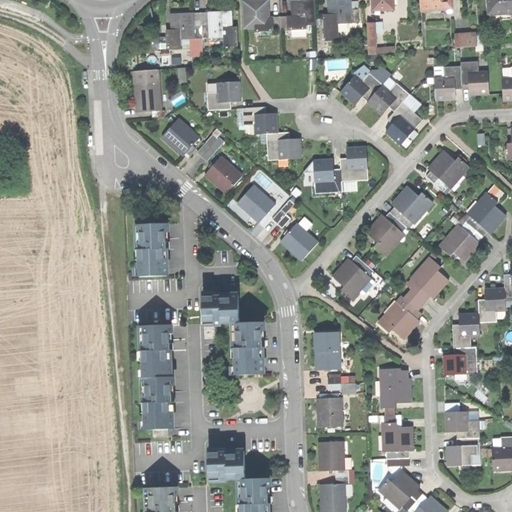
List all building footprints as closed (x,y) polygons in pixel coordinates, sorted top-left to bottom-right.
[(317,27),(315,0),(312,0),(302,0),(290,1),(291,13),(294,13),(295,17),(287,18),(288,32),(306,32),(306,27),(317,27)] [(323,16),(324,42),(339,42),(338,24),(352,23),(351,10),(351,1),(350,0),(327,0),(328,12),(331,12),(331,15),(323,16)] [(372,0),(373,16),(382,16),(381,12),(395,11),(395,5),(399,5),(399,0),(372,0)] [(420,0),(421,11),(432,11),(434,14),(440,14),(442,10),(453,10),(452,0),(420,0)] [(511,13),(511,0),(488,0),(489,15),(491,15),(492,21),(509,20),(509,13),(511,13)] [(275,33),(274,18),(267,18),(267,13),(270,13),(269,3),(257,3),(244,4),(245,29),(255,29),(256,33),(275,33)] [(221,13),(209,14),(209,27),(210,39),(225,39),(225,48),(238,47),(238,28),(232,28),(231,24),(233,24),(233,13),(221,13)] [(192,40),(195,40),(195,27),(194,14),(180,14),(170,15),(171,26),(174,26),(174,31),(166,31),(167,50),(181,50),(181,40),(192,40)] [(382,23),(367,24),(368,44),(368,48),(376,48),(376,34),(383,33),(382,23)] [(455,36),(456,49),(477,47),(477,38),(472,38),(464,38),(464,35),(455,36)] [(203,44),(202,40),(195,40),(192,40),(193,58),(203,58),(203,50),(203,44)] [(327,70),(349,68),(348,58),(326,60),(327,70)] [(461,63),(462,67),(462,87),(470,86),(471,97),(481,96),(490,96),(489,73),(480,73),(480,62),(461,63)] [(435,79),(436,102),(447,101),(456,101),(456,90),(463,90),(462,87),(462,67),(443,68),(444,79),(435,79)] [(364,68),(356,76),(363,82),(370,74),(364,68)] [(373,71),(370,74),(384,85),(391,77),(383,69),(380,72),(373,71)] [(356,76),(341,93),(350,100),(356,106),(363,99),(368,103),(384,85),(370,74),(363,82),(356,76)] [(241,82),(218,83),(218,93),(208,93),(209,110),(233,109),(232,102),(242,101),(242,91),(241,82)] [(135,99),(136,112),(151,112),(159,112),(159,83),(135,83),(135,99)] [(390,91),(384,85),(368,103),(376,110),(383,116),(389,108),(394,113),(403,103),(410,94),(397,83),(390,91)] [(422,105),(410,94),(403,103),(415,113),(422,105)] [(415,113),(403,103),(394,113),(388,120),(394,125),(387,133),(394,140),(402,146),(403,145),(408,139),(424,121),(415,113)] [(267,107),(244,108),(244,126),(255,125),(256,135),(268,135),(278,134),(278,123),(277,115),(267,115),(267,107)] [(178,119),(162,138),(174,148),(184,157),(187,153),(193,147),(200,138),(178,119)] [(218,130),(213,135),(218,139),(219,138),(222,134),(218,130)] [(285,134),(278,134),(268,135),(269,160),(302,159),(301,139),(290,140),(290,134),(285,134)] [(213,135),(205,144),(210,148),(218,139),(213,135)] [(219,138),(218,139),(210,148),(216,153),(224,142),(219,138)] [(411,142),(408,139),(403,145),(406,148),(411,142)] [(205,144),(197,154),(202,158),(210,148),(205,144)] [(196,150),(193,147),(187,153),(191,156),(196,150)] [(341,159),(342,170),(342,183),(369,181),(367,147),(355,148),(348,149),(348,159),(341,159)] [(216,153),(210,148),(202,158),(207,163),(216,153)] [(450,188),(452,190),(470,169),(459,159),(456,162),(445,152),(436,162),(429,170),(432,173),(450,188)] [(221,158),(205,176),(217,186),(227,195),(243,176),(221,158)] [(324,160),(314,161),(316,194),(343,193),(342,183),(342,170),(334,170),(334,160),(324,160)] [(263,169),(255,177),(263,186),(272,179),(263,169)] [(445,193),(450,188),(432,173),(427,178),(445,193)] [(254,186),(238,204),(250,214),(260,224),(276,206),(254,186)] [(413,224),(415,225),(434,204),(422,193),(420,197),(409,187),(400,197),(393,205),(395,208),(413,224)] [(469,215),(471,217),(489,232),(492,235),(500,226),(508,217),(497,207),(500,203),(488,193),(469,215)] [(290,201),(282,211),(286,215),(295,205),(290,201)] [(395,208),(390,214),(408,229),(413,224),(395,208)] [(282,211),(273,221),(278,225),(286,215),(282,211)] [(390,214),(386,219),(404,234),(408,229),(390,214)] [(292,219),(286,215),(278,225),(283,229),(292,219)] [(386,219),(383,216),(375,226),(367,235),(378,245),(375,248),(386,259),(406,237),(404,234),(386,219)] [(471,217),(467,221),(484,237),(489,232),(471,217)] [(466,221),(461,227),(479,243),(484,237),(467,221),(466,221)] [(141,276),(168,276),(168,259),(165,259),(165,255),(165,250),(168,250),(167,232),(170,232),(170,224),(142,224),(143,244),(140,244),(141,276)] [(287,237),(282,244),(292,252),(303,262),(319,243),(297,225),(291,233),(287,237)] [(459,225),(440,247),(452,257),(455,254),(466,264),(472,256),(482,245),(479,243),(461,227),(459,225)] [(357,257),(353,262),(369,277),(374,272),(357,257)] [(432,296),(434,298),(441,290),(450,281),(439,271),(442,267),(431,258),(412,279),(414,280),(432,296)] [(353,262),(350,260),(341,270),(334,278),(345,288),(341,292),(352,301),(372,279),(369,277),(353,262)] [(427,301),(432,296),(414,280),(409,286),(427,301)] [(506,311),(506,297),(505,289),(496,289),(487,290),(487,300),(479,300),(480,314),(480,323),(497,322),(497,312),(506,311)] [(220,296),(203,297),(204,322),(215,321),(215,325),(237,324),(237,342),(234,342),(236,376),(264,375),(264,358),(260,358),(260,354),(260,348),(263,348),(263,332),(265,332),(265,323),(241,324),(241,296),(220,296)] [(405,299),(400,305),(417,320),(422,315),(405,299)] [(398,302),(379,324),(390,334),(393,330),(404,340),(411,332),(420,322),(417,320),(400,305),(398,302)] [(480,337),(480,323),(480,314),(460,315),(460,325),(454,326),(454,337),(454,349),(472,348),(472,337),(480,337)] [(172,325),(144,325),(144,344),(141,344),(142,377),(145,377),(170,377),(170,361),(166,361),(166,356),(166,350),(169,350),(169,334),(172,334),(172,325)] [(317,370),(341,370),(340,341),(316,341),(316,356),(317,370)] [(478,348),(472,348),(454,349),(454,356),(445,356),(445,365),(446,375),(479,375),(478,348)] [(173,377),(170,377),(145,377),(145,396),(142,396),(143,429),(151,429),(167,429),(170,429),(170,412),(167,412),(167,407),(167,403),(170,403),(170,386),(173,386),(173,377)] [(381,380),(382,409),(397,409),(397,404),(412,403),(412,391),(411,379),(408,379),(383,380),(381,380)] [(319,428),(343,427),(342,398),(318,399),(319,414),(319,428)] [(469,412),(446,413),(446,422),(447,432),(457,432),(457,439),(480,438),(480,421),(469,421),(469,412)] [(410,451),(413,451),(413,439),(413,427),(397,428),(397,422),(383,423),(383,451),(386,451),(410,451)] [(493,449),(494,472),(511,471),(511,437),(502,438),(502,448),(493,449)] [(481,466),(480,438),(457,439),(457,446),(448,447),(448,457),(448,467),(481,466)] [(321,471),(335,470),(345,470),(344,441),(320,442),(320,458),(321,471)] [(228,453),(209,453),(210,478),(221,478),(221,481),(243,480),(244,498),(241,498),(241,511),(266,511),(267,510),(267,505),(269,505),(269,488),(271,488),(271,479),(248,480),(247,452),(228,453)] [(354,457),(346,457),(346,468),(354,468),(354,457)] [(379,489),(401,509),(403,506),(418,489),(420,487),(411,479),(403,471),(393,481),(389,478),(379,489)] [(336,484),(321,485),(322,500),(321,511),(346,511),(346,484),(336,484)] [(174,488),(146,488),(146,506),(144,506),(144,511),(171,511),(171,497),(174,497),(174,488)] [(403,506),(408,511),(423,494),(418,489),(403,506)] [(416,511),(428,499),(423,494),(408,511),(409,511),(416,511)] [(448,511),(439,504),(431,496),(428,499),(416,511),(448,511)]
